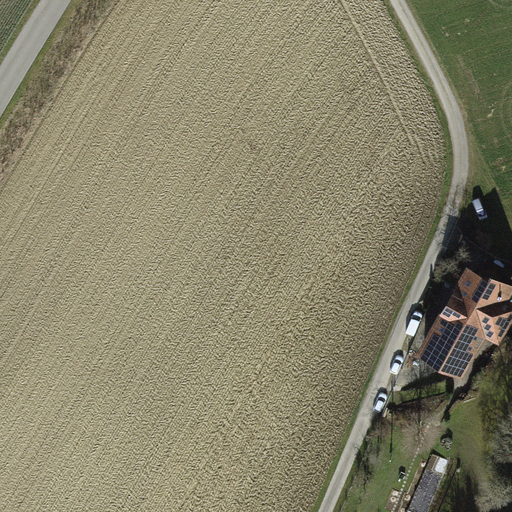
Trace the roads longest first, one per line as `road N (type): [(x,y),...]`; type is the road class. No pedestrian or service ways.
road 1 (track): [(328,511),(445,240),(467,163),(453,102),(397,0)]
road 2 (tertiary): [(0,106),(69,0)]
